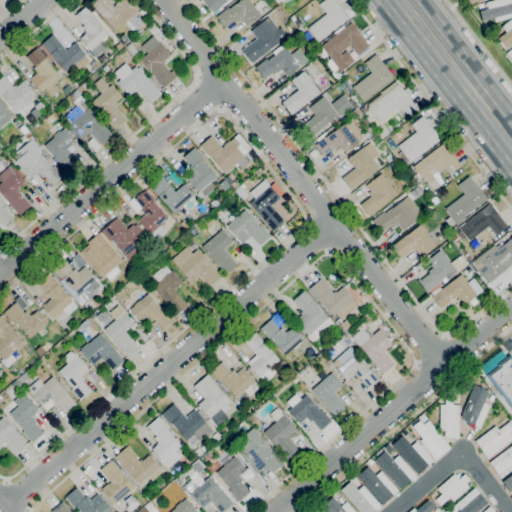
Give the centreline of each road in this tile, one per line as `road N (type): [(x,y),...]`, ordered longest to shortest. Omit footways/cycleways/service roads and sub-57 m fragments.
road 1 (residential): [(163,0),(443,364)]
road 2 (residential): [(2,508),(333,224)]
road 3 (residential): [(274,511),(511,304)]
road 4 (residential): [(0,273),(225,81)]
road 5 (primary): [(384,0),(482,131)]
road 6 (primary): [(511,127),(413,0)]
